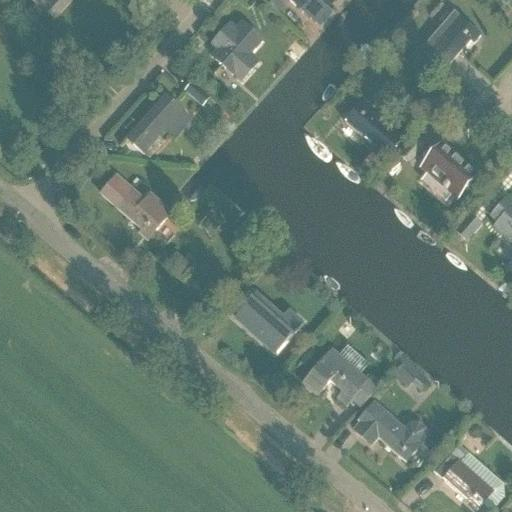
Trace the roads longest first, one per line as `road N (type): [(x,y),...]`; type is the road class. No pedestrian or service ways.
road 1 (tertiary): [(376,511),(25,212)]
road 2 (unclassified): [(25,212),(211,0)]
